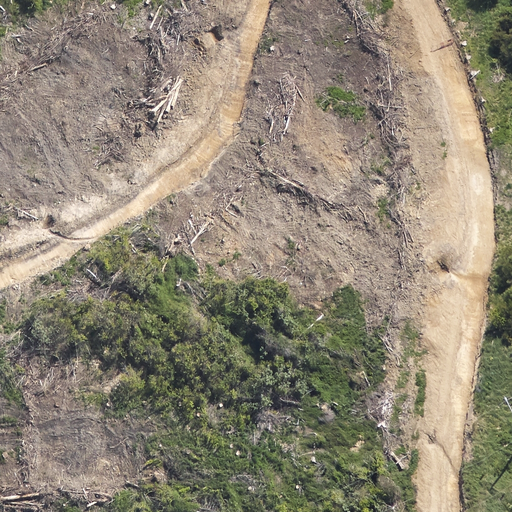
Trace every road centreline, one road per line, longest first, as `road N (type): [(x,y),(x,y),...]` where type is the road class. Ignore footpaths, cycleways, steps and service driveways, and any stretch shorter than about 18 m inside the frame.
road 1 (track): [(443,511),(467,163),(438,48),(415,0)]
road 2 (track): [(262,0),(224,133),(175,182),(0,281)]
